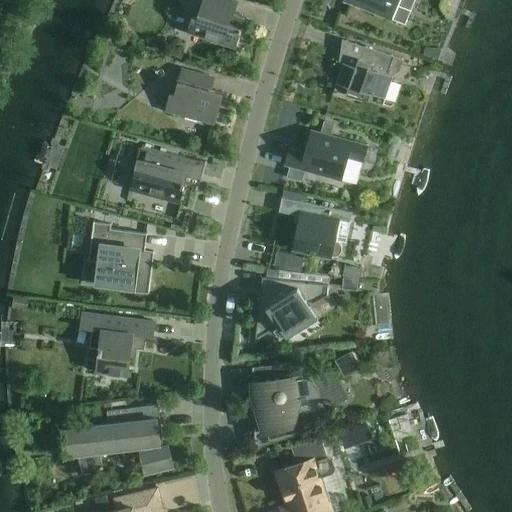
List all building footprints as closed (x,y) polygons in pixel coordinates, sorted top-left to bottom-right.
[(192,17),(187,32),(235,48),(242,27),(241,27),(244,17),(229,12),(233,0),(202,0),(197,18),(192,17)] [(342,0),(391,19),(402,23),(408,7),(411,0),(342,0)] [(343,62),(335,83),(348,88),(347,91),(363,96),(364,91),(385,98),(393,75),(399,70),(403,59),(393,56),(364,46),(360,58),(358,58),(355,66),(343,62)] [(424,48),(422,56),(437,61),(440,50),(424,48)] [(170,94),(165,111),(214,124),(222,93),(206,88),(209,76),(182,68),(175,95),(170,94)] [(324,122),(321,133),(330,136),(333,124),(324,122)] [(362,161),(366,145),(330,136),(321,133),(317,132),(311,135),(306,153),(290,149),(286,164),(340,179),(346,156),(362,161)] [(141,146),(130,189),(179,203),(184,183),(183,183),(185,174),(200,177),(204,162),(174,155),(141,146)] [(349,222),(352,212),(281,197),(278,212),(299,216),(292,249),(332,257),(332,256),(336,255),(340,253),(342,250),(341,246),(339,242),(335,240),(340,220),(349,222)] [(88,259),(86,280),(97,281),(120,284),(120,289),(148,293),(154,251),(144,250),(147,233),(110,229),(111,224),(93,222),(88,259)] [(276,252),(273,266),(299,272),(302,257),(276,252)] [(309,305),(342,285),(262,277),(255,339),(278,325),(286,338),(318,318),(309,305)] [(14,296),(12,307),(27,309),(29,299),(14,296)] [(99,348),(96,371),(128,375),(131,347),(143,348),(145,336),(153,337),(154,321),(82,312),(80,327),(92,329),(90,347),(99,348)] [(22,340),(22,317),(6,318),(6,341),(22,340)] [(356,358),(342,366),(350,379),(363,371),(356,358)] [(301,377),(293,362),(252,367),(253,396),(264,431),(292,423),(300,397),(319,394),(326,406),(345,395),(330,369),(307,372),(308,376),(301,377)] [(72,428),(83,472),(104,467),(98,446),(136,441),(145,474),(174,467),(168,445),(159,447),(157,433),(161,432),(158,404),(107,410),(108,423),(93,425),(92,422),(72,428)] [(297,464),(275,471),(288,511),(331,511),(326,494),(320,491),(316,479),(333,473),(335,468),(332,459),(327,457),(326,457),(319,436),(291,446),(297,464)] [(163,511),(157,487),(114,498),(117,510),(107,511),(163,511)] [(369,495),(361,497),(365,508),(373,505),(369,495)] [(106,496),(93,499),(96,510),(109,507),(106,496)]
